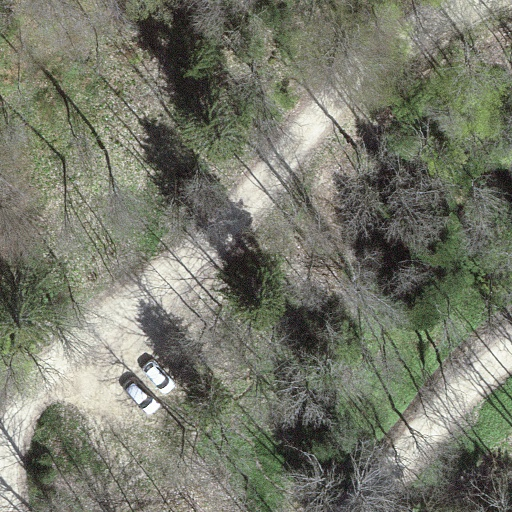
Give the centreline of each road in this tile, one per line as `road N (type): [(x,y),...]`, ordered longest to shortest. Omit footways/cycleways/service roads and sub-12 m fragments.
road 1 (unclassified): [(465,0),(368,64),(221,227),(54,357),(23,393),(0,465)]
road 2 (unclassified): [(358,511),(482,359),(511,336)]
